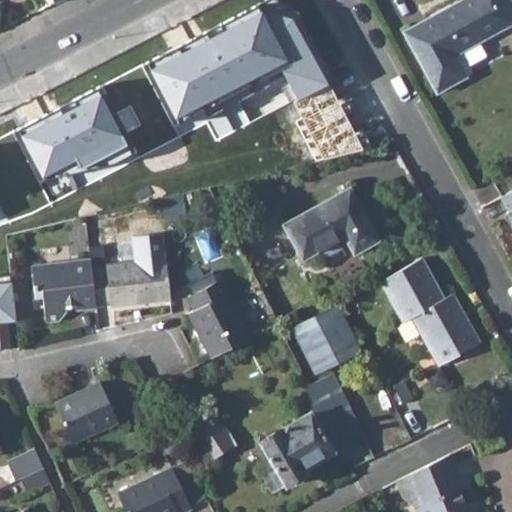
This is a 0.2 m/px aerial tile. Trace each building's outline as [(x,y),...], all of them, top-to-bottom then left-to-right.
[(461,0),(406,30),(440,90),(469,75),(457,54),(465,50),(511,23),(511,15),(503,0),(461,0)] [(258,7),(150,68),(176,118),(275,65),(285,60),(261,13),(258,7)] [(292,17),(261,13),(285,60),(275,65),(324,158),(363,149),(292,17)] [(457,54),(469,75),(476,71),(465,50),(457,54)] [(98,91),(19,133),(42,177),(75,159),(80,167),(126,143),(98,91)] [(286,224),(305,260),(347,237),(353,248),(378,240),(352,189),(286,224)] [(511,190),(501,197),(509,211),(507,213),(511,221),(511,190)] [(353,248),(356,253),(379,241),(378,240),(353,248)] [(42,289),(46,320),(61,318),(68,311),(68,307),(77,305),(77,308),(98,306),(98,302),(93,271),(92,257),(31,264),(34,290),(42,289)] [(93,271),(98,302),(113,301),(113,305),(170,298),(165,258),(108,265),(109,269),(93,271)] [(415,320),(441,366),(480,344),(454,296),(446,301),(424,260),(383,283),(406,324),(415,320)] [(189,313),(212,357),(252,336),(223,280),(219,281),(216,275),(212,273),(192,284),(190,288),(193,294),(188,296),(195,309),(189,313)] [(0,283),(0,322),(15,321),(10,282),(0,283)] [(293,327),(316,371),(361,348),(339,304),(293,327)] [(332,370),(309,382),(326,415),(349,404),(332,370)] [(55,402),(73,443),(120,422),(101,381),(55,402)] [(326,415),(309,382),(309,411),(331,450),(363,433),(349,404),(326,415)] [(395,387),(404,404),(413,400),(404,383),(395,387)] [(208,459),(236,442),(214,408),(187,425),(208,459)] [(309,411),(258,440),(272,465),(283,484),(306,471),(303,467),(331,450),(309,411)] [(485,446),(507,434),(500,423),(478,432),(485,446)] [(159,441),(167,455),(180,449),(173,434),(159,441)] [(479,511),(477,506),(472,509),(468,498),(461,481),(466,480),(452,446),(400,473),(407,492),(417,500),(420,499),(424,511),(479,511)] [(37,450),(7,463),(16,481),(20,479),(45,467),(37,450)] [(187,461),(172,468),(189,506),(206,500),(187,461)] [(283,484),(272,465),(260,472),(271,491),(283,484)] [(20,479),(27,493),(51,482),(45,467),(20,479)] [(181,511),(190,508),(189,506),(172,468),(116,493),(125,511),(181,511)] [(472,496),(468,498),(472,509),(477,506),(472,496)]
